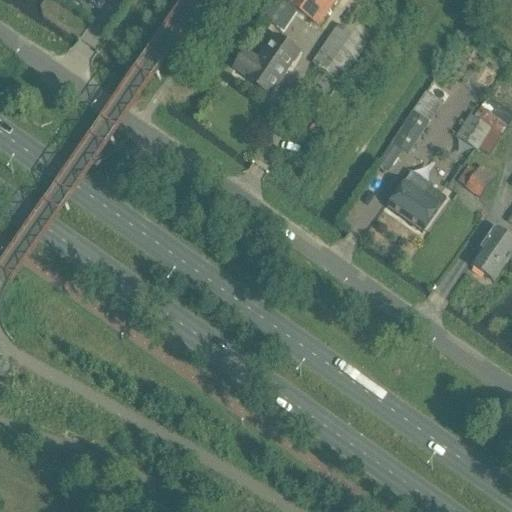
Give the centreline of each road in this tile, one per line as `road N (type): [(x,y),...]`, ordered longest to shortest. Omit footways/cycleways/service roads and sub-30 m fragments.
road 1 (trunk): [(511,496),(0,134)]
road 2 (unclassified): [(511,394),(0,37)]
road 3 (trunk): [(0,196),(448,511)]
